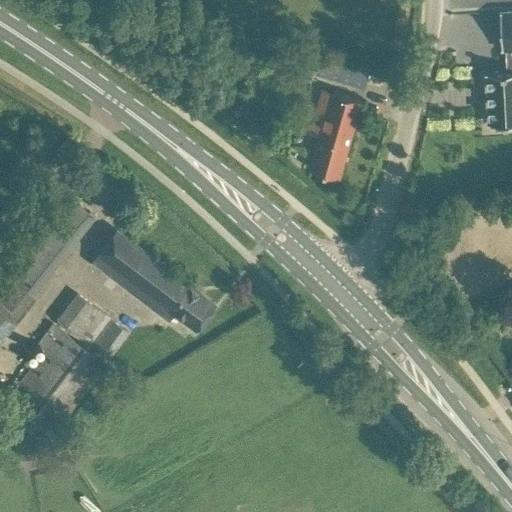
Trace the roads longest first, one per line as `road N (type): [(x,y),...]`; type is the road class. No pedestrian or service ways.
road 1 (unclassified): [(346,282),(379,231),(433,0)]
road 2 (secondary): [(0,23),(178,149)]
road 3 (secondary): [(346,282),(246,190),(196,152),(178,149)]
road 4 (secondary): [(178,149),(183,166),(328,301)]
road 5 (secondary): [(462,427),(412,351),(346,282)]
road 6 (secondary): [(328,301),(440,416),(462,427)]
road 7 (track): [(0,232),(115,102)]
